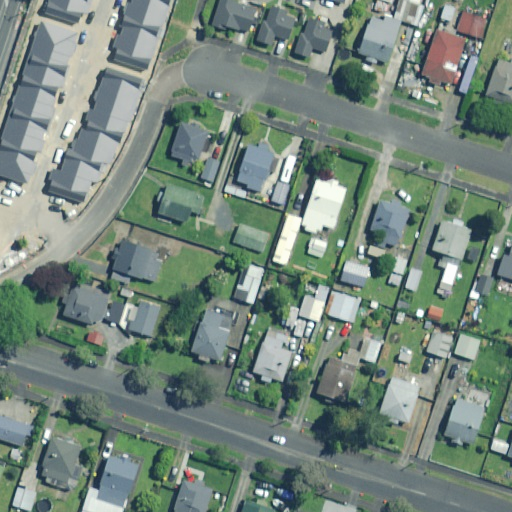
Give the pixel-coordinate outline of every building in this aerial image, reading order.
[(49,0),(46,13),(81,25),(89,0),(49,0)] [(130,0),(113,58),(148,69),(169,0),(130,0)] [(256,10),(224,0),(222,0),(214,26),(225,29),(226,26),(249,33),(256,10)] [(376,0),(374,9),(384,13),(387,2),(391,4),(392,0),(399,0),(394,18),(419,27),(426,5),(420,3),(420,0),(376,0)] [(455,9),(445,6),(442,19),(452,21),(455,9)] [(287,12),(272,7),(267,23),(265,23),(259,42),(272,46),(275,37),(288,41),(295,22),(285,18),(287,12)] [(485,20),(464,13),(458,31),(480,38),(485,20)] [(386,22),(372,18),(360,55),(388,64),(401,23),(387,18),(386,22)] [(326,54),(333,33),(318,27),(320,23),(310,19),(304,37),(302,36),(296,54),(310,59),(313,50),(326,54)] [(42,22),(0,151),(0,173),(30,183),(78,34),(42,22)] [(438,31),(422,75),(432,78),(430,84),(440,88),(442,82),(451,85),(467,41),(438,31)] [(511,66),(499,61),(486,95),(495,99),(493,102),(502,106),(504,102),(511,104),(511,66)] [(143,81),(108,69),(87,131),(48,186),(84,198),(121,145),(143,81)] [(187,167),(189,162),(193,163),(194,159),(199,160),(208,133),(182,124),(171,156),(184,160),(182,165),(187,167)] [(274,154),(249,146),(238,181),(249,185),(248,188),(261,192),(274,154)] [(219,163),(208,159),(202,178),(214,182),(219,163)] [(346,189),(318,179),(302,229),(317,233),(320,224),(333,229),(346,189)] [(290,187),(279,183),(273,201),(283,205),(290,187)] [(204,199),(167,187),(159,214),(187,223),(191,212),(199,214),(204,199)] [(382,234),(380,240),(375,239),(373,245),(378,246),(384,248),(386,242),(397,246),(409,210),(381,201),(371,230),(382,234)] [(301,219),(288,215),(273,261),(286,265),(301,219)] [(457,271),(458,271),(472,230),(442,221),(433,250),(437,251),(435,257),(440,258),(438,265),(447,267),(442,282),(452,285),(457,271)] [(270,236),(239,225),(233,242),(264,253),(270,236)] [(328,244),(312,238),(309,248),(325,253),(328,244)] [(165,255),(123,241),(113,269),(154,284),(165,255)] [(511,244),(500,276),(511,279),(511,244)] [(407,262),(396,258),(392,271),(402,275),(407,262)] [(285,267),(269,261),(267,268),(282,274),(285,267)] [(369,268),(347,261),(341,280),(363,287),(369,268)] [(267,270),(250,264),(242,286),(240,285),(235,298),(255,305),(267,270)] [(422,272),(412,268),(405,288),(416,291),(422,272)] [(494,279),(481,275),(476,293),(488,297),(494,279)] [(61,314),(94,326),(95,322),(102,324),(104,319),(118,324),(125,306),(112,301),(114,297),(72,283),(61,314)] [(318,322),(328,291),(318,288),(314,300),(305,297),(299,315),(318,322)] [(360,301),(332,292),(326,314),(354,323),(360,301)] [(163,306),(144,299),(140,309),(134,307),(126,328),(152,337),(163,306)] [(299,310),(292,308),(286,325),(293,327),(299,310)] [(206,311),(191,350),(200,353),(197,358),(208,363),(210,358),(220,362),(231,334),(218,329),(222,317),(206,311)] [(370,328),(355,324),(352,332),(367,336),(370,328)] [(282,382),(291,353),(282,350),(286,337),(267,331),(254,373),(263,376),(261,380),(271,383),(272,379),(282,382)] [(452,338),(432,332),(426,352),(446,358),(452,338)] [(482,342),(461,335),(455,354),(476,360),(482,342)] [(381,344),(371,341),(365,359),(375,363),(381,344)] [(401,352),(398,361),(410,365),(413,355),(401,352)] [(359,367),(331,358),(318,394),(346,404),(359,367)] [(392,378),(379,414),(387,417),(386,421),(397,424),(398,420),(408,423),(420,388),(392,378)] [(457,400),(444,437),(454,440),(453,443),(462,446),(463,443),(472,446),(485,410),(457,400)] [(0,439),(23,447),(27,436),(31,437),(34,428),(0,416),(0,439)] [(44,464),(40,475),(49,477),(47,483),(67,489),(81,446),(52,437),(44,464)] [(90,488),(81,511),(122,511),(139,466),(110,456),(98,491),(90,488)] [(29,511),(40,475),(44,464),(27,459),(12,507),(29,511)] [(206,511),(214,491),(184,480),(172,511),(206,511)] [(274,511),(275,511),(247,502),(243,511),(274,511)]
